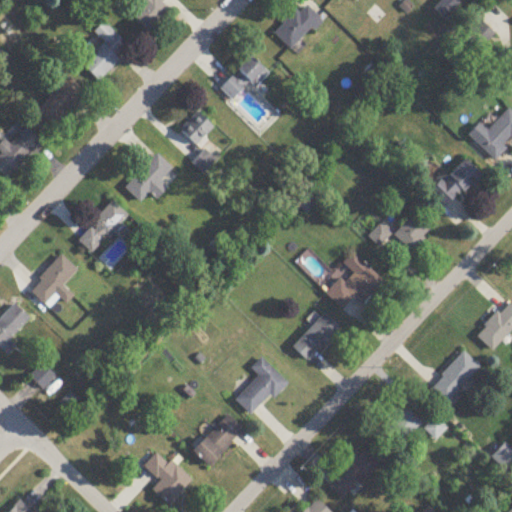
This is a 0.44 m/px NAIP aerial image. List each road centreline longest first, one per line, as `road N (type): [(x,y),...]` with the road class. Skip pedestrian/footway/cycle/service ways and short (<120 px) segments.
road 1 (residential): [(511,219),(234,511)]
road 2 (residential): [(237,0),(0,251)]
road 3 (residential): [(105,511),(0,407)]
